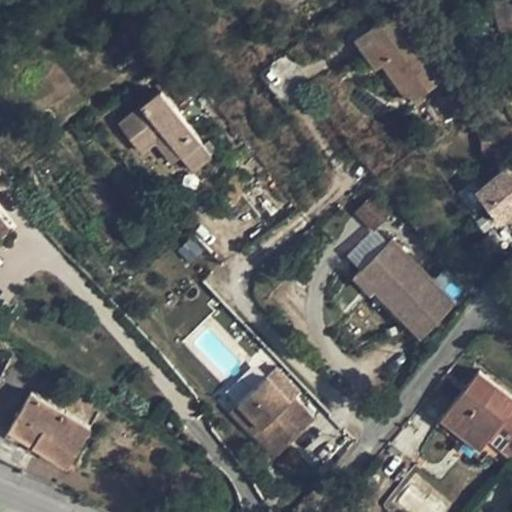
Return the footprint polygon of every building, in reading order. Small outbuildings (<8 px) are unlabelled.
[(511,0),(494,0),(502,29),(511,26),(511,0)] [(399,6),(356,36),(377,67),(384,62),(391,57),(406,78),(399,83),(411,100),(448,75),(399,6)] [(391,57),(384,62),(399,83),(406,78),(391,57)] [(162,89),(120,122),(135,142),(157,124),(192,169),(211,154),(162,89)] [(511,159),(478,188),(502,219),(511,210),(511,159)] [(357,211),(375,230),(391,213),(372,195),(357,211)] [(0,232),(10,225),(0,211),(0,232)] [(374,230),(345,255),(358,269),(386,244),(374,230)] [(202,250),(190,238),(179,249),(190,262),(202,250)] [(371,291),(375,286),(422,336),(455,303),(392,238),(355,275),(371,291)] [(511,397),(479,370),(441,417),(481,449),(488,440),(511,458),(511,397)] [(316,417),(294,394),(290,398),(267,374),(231,409),(255,433),(269,420),(272,417),(277,422),(274,425),(290,442),(316,417)] [(32,389),(12,423),(37,438),(34,443),(69,464),(92,426),(32,389)] [(255,433),(276,455),(290,442),(274,425),(269,420),(255,433)] [(37,438),(12,423),(9,428),(34,443),(37,438)]
